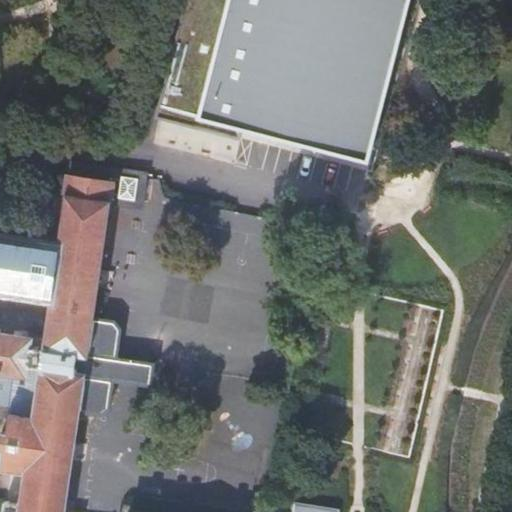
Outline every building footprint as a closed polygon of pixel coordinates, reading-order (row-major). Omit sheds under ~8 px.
[(193,111),(223,0),(215,0),(186,109),(193,111)] [(357,155),(399,0),(223,0),(193,111),(357,155)] [(408,0),(399,0),(357,155),(366,157),(408,0)] [(74,511),(75,509),(66,508),(80,412),(100,415),(109,407),(113,379),(150,385),(153,362),(116,356),(120,331),(115,320),(94,317),(110,205),(142,209),(147,172),(70,162),(58,243),(0,234),(0,295),(50,302),(44,339),(0,334),(0,401),(11,403),(7,432),(2,431),(0,439),(0,467),(25,472),(21,501),(5,499),(3,511),(74,511)] [(180,195),(209,199),(211,187),(182,183),(180,195)]
